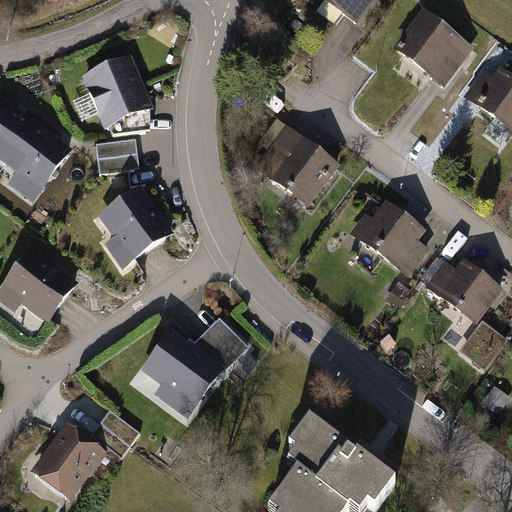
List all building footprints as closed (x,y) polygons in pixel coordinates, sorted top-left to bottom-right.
[(324,0),(327,2),(321,9),(341,25),(347,18),(359,27),(379,2),(376,0),(324,0)] [(475,52),(424,14),(393,54),(444,93),(475,52)] [(127,64),(79,86),(102,135),(149,113),(127,64)] [(511,80),(501,73),(494,83),(485,76),(464,102),(511,138),(511,80)] [(0,175),(33,130),(0,105),(0,175)] [(341,171),(278,123),(259,147),(268,154),(254,172),(309,213),(341,171)] [(33,130),(0,175),(0,178),(9,186),(5,192),(30,211),(70,158),(33,130)] [(132,148),(93,151),(95,179),(134,176),(132,148)] [(116,279),(169,243),(135,195),(93,224),(107,244),(97,251),(116,279)] [(427,238),(387,208),(375,223),(366,217),(351,237),(409,281),(430,253),(420,246),(427,238)] [(73,291),(24,254),(0,284),(0,311),(11,320),(18,311),(42,330),(73,291)] [(505,295),(465,264),(457,274),(439,260),(425,277),(433,283),(427,291),(478,330),(505,295)] [(409,297),(397,288),(386,303),(398,312),(409,297)] [(246,351),(216,324),(188,352),(221,376),(246,351)] [(188,352),(166,337),(138,376),(158,391),(152,400),(186,424),(221,376),(188,352)] [(510,400),(493,389),(478,412),(494,423),(510,400)] [(138,440),(107,417),(87,444),(105,457),(118,467),(138,440)] [(299,474),(270,511),(366,511),(369,509),(373,511),(378,511),(397,488),(358,459),(355,462),(348,457),(344,462),(341,460),(347,452),(310,424),(291,448),(298,453),(288,466),(299,474)] [(64,426),(26,477),(67,508),(105,457),(87,444),(64,426)]
